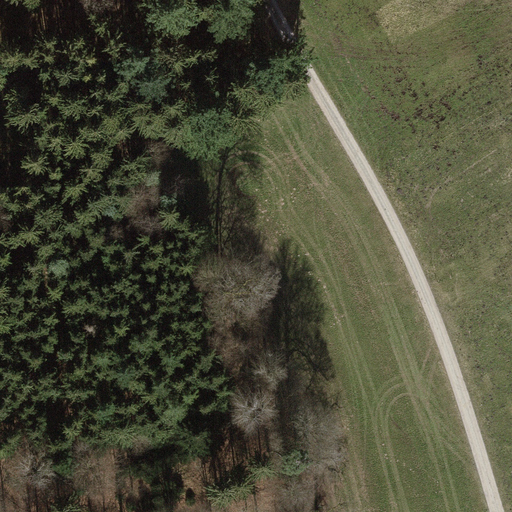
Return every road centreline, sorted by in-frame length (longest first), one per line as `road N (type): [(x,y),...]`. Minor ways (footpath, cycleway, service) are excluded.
road 1 (track): [(498,511),(400,237),(273,0)]
road 2 (track): [(82,0),(158,131)]
